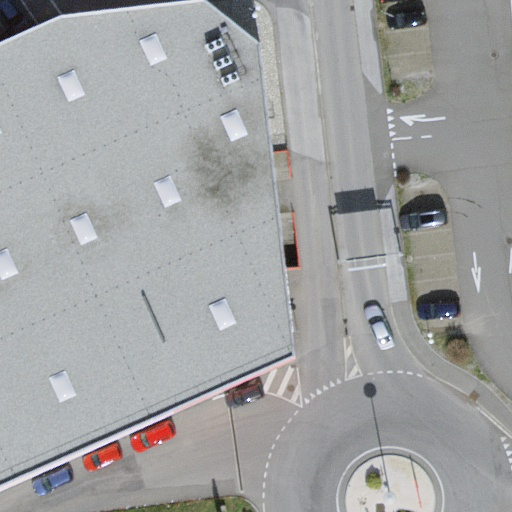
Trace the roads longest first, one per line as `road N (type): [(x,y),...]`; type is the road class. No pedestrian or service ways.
road 1 (residential): [(292,0),(332,432)]
road 2 (residential): [(415,421),(370,327),(336,0)]
